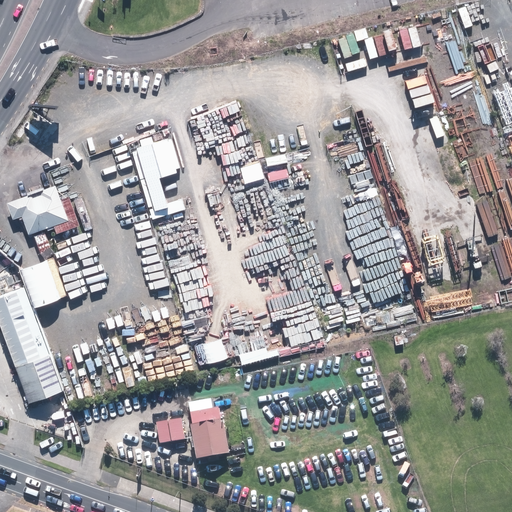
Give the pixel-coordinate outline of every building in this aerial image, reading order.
[(68,58),(16,127),(44,148),(53,136),(89,88),(96,79),(68,58)] [(130,118),(91,87),(55,134),(93,164),(130,118)] [(68,220),(55,186),(6,204),(12,220),(21,216),(28,235),(68,220)] [(71,259),(52,266),(64,302),(84,296),(71,259)] [(63,391),(24,288),(0,296),(0,328),(28,404),(63,391)] [(215,372),(196,378),(199,388),(218,382),(215,372)] [(240,373),(218,375),(219,384),(241,381),(240,373)] [(230,456),(222,411),(190,417),(198,462),(230,456)] [(184,447),(179,421),(152,426),(157,452),(184,447)]
